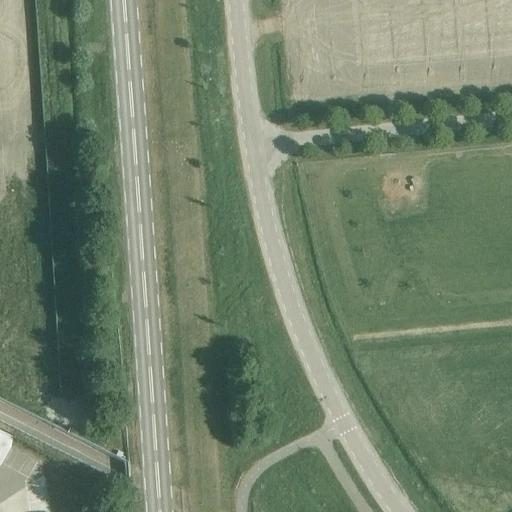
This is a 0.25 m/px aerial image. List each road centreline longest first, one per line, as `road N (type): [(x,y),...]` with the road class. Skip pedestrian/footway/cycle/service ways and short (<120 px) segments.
road 1 (tertiary): [(398,511),(344,425),(288,298),(251,147),(239,0)]
road 2 (secondary): [(122,0),(159,511)]
road 3 (unknown): [(251,147),(511,115)]
